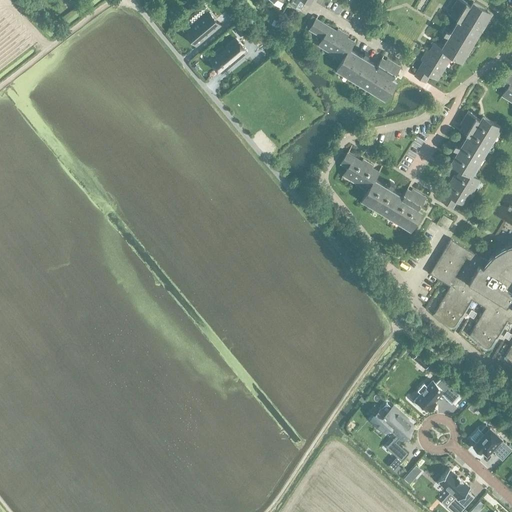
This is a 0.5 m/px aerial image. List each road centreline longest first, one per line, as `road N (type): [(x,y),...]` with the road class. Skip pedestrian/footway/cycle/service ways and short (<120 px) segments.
road 1 (unclassified): [(511,420),(381,301),(132,0)]
road 2 (unclassified): [(112,0),(0,88)]
